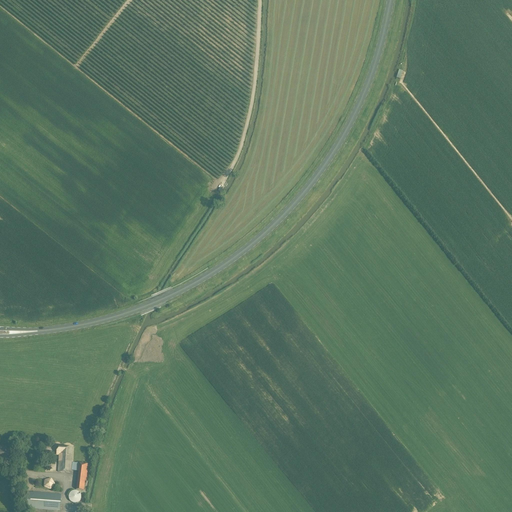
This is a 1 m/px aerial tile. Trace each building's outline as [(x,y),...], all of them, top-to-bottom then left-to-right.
[(72,471),(73,463),(74,448),(57,447),(57,455),(59,456),(58,472),(72,473),(72,471)] [(10,451),(0,450),(0,458),(9,459),(10,451)] [(73,463),(72,471),(79,472),(76,490),(84,491),(85,481),(86,481),(88,465),(80,463),(79,464),(73,463)] [(46,487),(51,489),(54,484),(51,480),(45,482),(46,487)] [(61,495),(28,492),(26,508),(60,511),(61,495)] [(80,500),(80,499),(79,497),(78,496),(76,495),(74,494),(73,495),(71,495),(71,496),(70,497),(69,498),(69,500),(69,501),(70,502),(71,504),(72,504),(73,505),(75,505),(77,504),(78,504),(78,503),(79,502),(80,500)]
